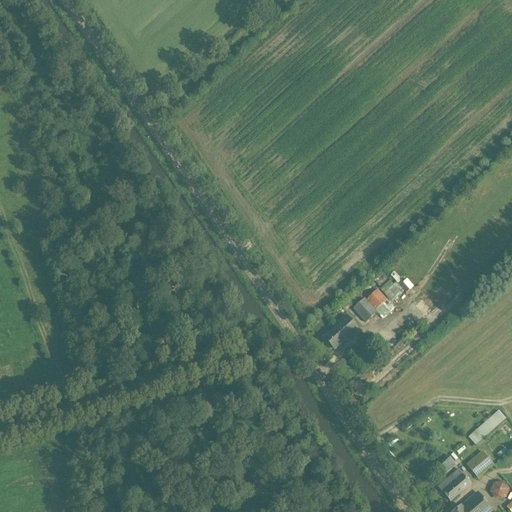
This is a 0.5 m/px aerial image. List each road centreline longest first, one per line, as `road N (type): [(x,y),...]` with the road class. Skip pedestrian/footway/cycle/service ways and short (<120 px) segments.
road 1 (tertiary): [(408,511),(64,0)]
road 2 (track): [(327,476),(269,381),(245,365),(221,364),(0,430)]
road 3 (track): [(363,449),(436,399),(511,400)]
road 4 (track): [(288,0),(189,89)]
